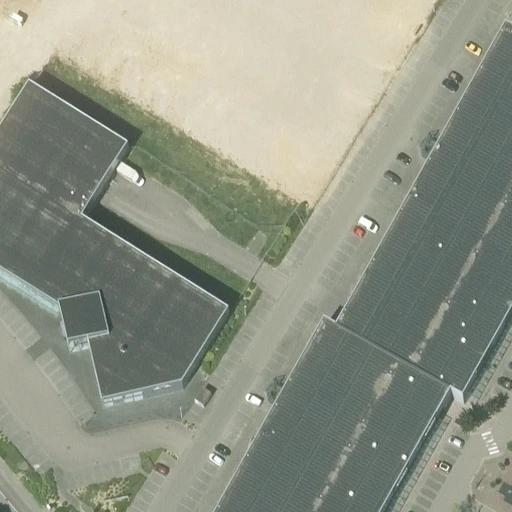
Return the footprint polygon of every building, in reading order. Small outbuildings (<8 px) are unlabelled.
[(0,0),(0,24),(319,209),(431,16),(404,0),(0,0)] [(511,33),(506,30),(407,207),(511,266),(511,33)] [(30,90),(0,138),(0,276),(60,315),(69,355),(89,350),(103,410),(143,401),(183,391),(197,369),(230,317),(83,225),(129,152),(30,90)] [(365,283),(492,354),(510,322),(508,318),(511,311),(511,266),(407,207),(365,283)] [(337,333),(451,398),(463,405),(481,372),(480,368),(484,361),(488,360),(492,354),(365,283),(337,333)] [(281,402),(408,473),(426,441),(425,437),(429,431),(433,430),(451,398),(337,333),(324,326),(281,402)] [(211,396),(202,391),(194,403),(203,409),(211,396)] [(225,502),(242,511),(386,511),(408,473),(281,402),(225,502)] [(242,511),(225,502),(219,511),(242,511)]
